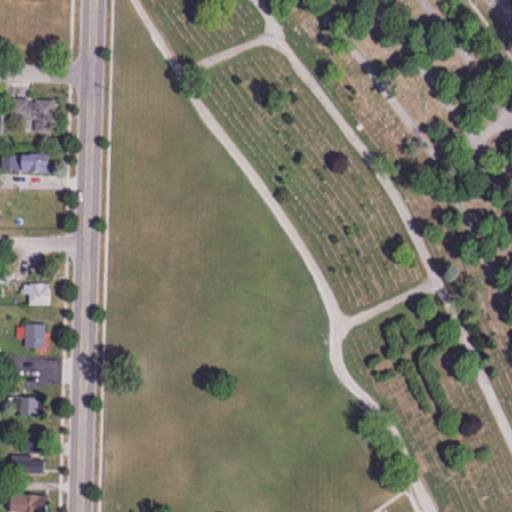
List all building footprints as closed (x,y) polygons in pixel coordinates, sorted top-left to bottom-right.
[(11,98),(11,130),(56,131),(57,98),(11,98)] [(2,153),(2,173),(56,173),(56,153),(2,153)] [(52,306),(52,285),(29,285),(29,306),(52,306)] [(27,349),(49,349),(49,324),(27,324),(27,349)] [(23,416),(40,416),(40,398),(23,398),(23,416)] [(47,457),(13,457),(13,474),(47,474),(47,457)] [(52,511),(53,495),(17,495),(17,511),(52,511)]
